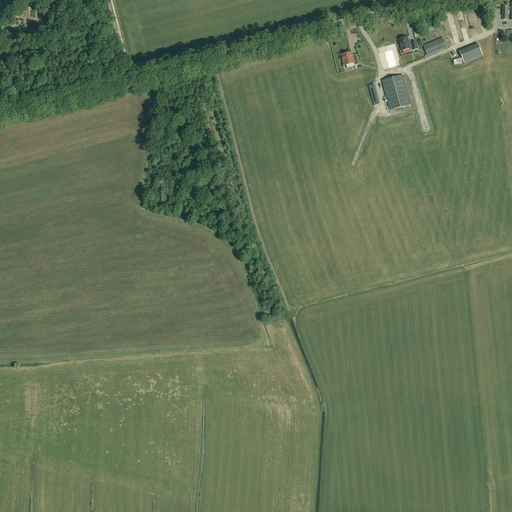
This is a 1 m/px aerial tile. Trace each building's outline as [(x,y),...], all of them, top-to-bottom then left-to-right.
[(410,44),(408,38),(399,40),(402,51),(413,49),(413,51),(418,50),(416,42),(410,44)] [(423,47),(428,57),(447,49),(443,38),(423,47)] [(465,63),(483,55),(478,44),(460,52),(465,63)] [(397,66),(393,51),(386,53),(390,68),(397,66)] [(352,53),(342,55),(345,66),(354,64),(355,66),(359,64),(357,58),(353,59),(352,57),(353,56),(352,53)] [(382,81),(390,111),(411,105),(403,75),(382,81)]
